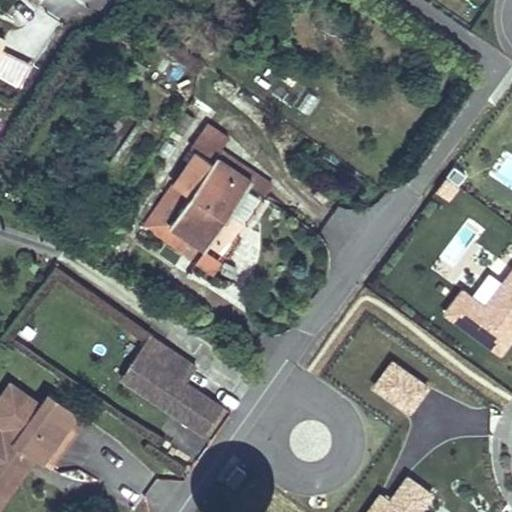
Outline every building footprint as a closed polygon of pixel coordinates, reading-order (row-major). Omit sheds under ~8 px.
[(10,54),(0,75),(0,78),(21,89),(32,65),(10,54)] [(192,145),(198,149),(266,196),(274,184),(221,148),(229,136),(208,121),(192,145)] [(198,149),(144,227),(212,274),(266,196),(198,149)] [(511,340),(511,264),(483,305),(455,285),(437,309),(501,356),(511,340)] [(141,371),(132,384),(204,433),(222,406),(184,381),(177,376),(188,360),(149,334),(129,363),(141,371)] [(389,357),(370,387),(409,412),(429,383),(389,357)] [(188,360),(177,376),(184,381),(195,365),(188,360)] [(120,376),(132,384),(141,371),(129,363),(120,376)] [(34,457),(40,461),(76,410),(49,391),(40,403),(10,382),(0,396),(0,492),(7,482),(13,486),(27,467),(21,463),(28,452),(34,457)] [(76,410),(40,461),(49,468),(86,417),(76,410)] [(34,457),(28,452),(21,463),(27,467),(34,457)] [(247,471),(237,463),(225,479),(235,487),(247,471)] [(421,511),(434,494),(403,472),(391,489),(382,483),(362,511),(421,511)] [(0,492),(0,504),(13,486),(7,482),(0,492)]
